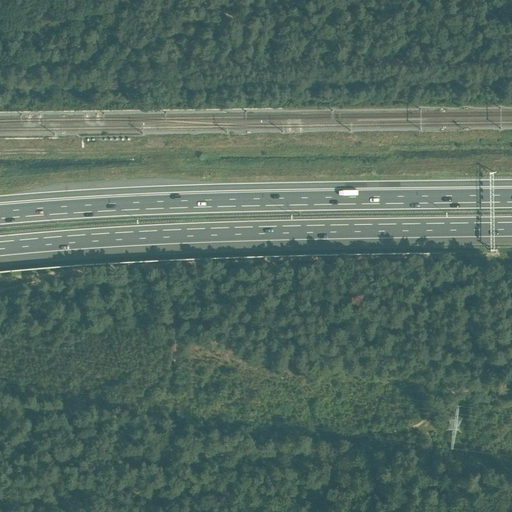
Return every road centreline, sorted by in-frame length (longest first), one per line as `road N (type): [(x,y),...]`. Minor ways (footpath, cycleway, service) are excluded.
road 1 (motorway): [(0,245),(511,225)]
road 2 (motorway): [(511,197),(0,215)]
road 3 (motorway): [(511,182),(0,199)]
road 4 (track): [(0,277),(457,257)]
road 5 (track): [(455,83),(0,89)]
road 6 (track): [(152,511),(174,442),(174,266)]
